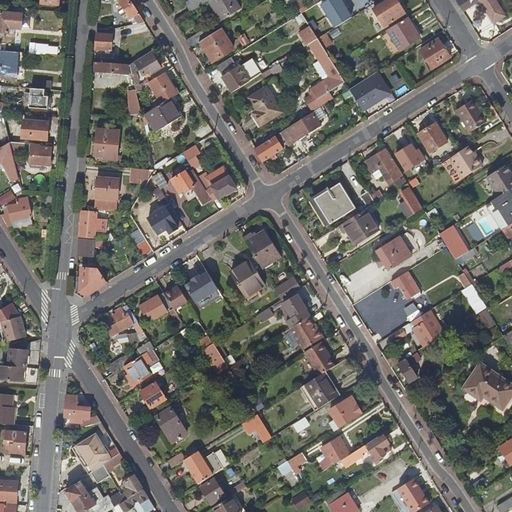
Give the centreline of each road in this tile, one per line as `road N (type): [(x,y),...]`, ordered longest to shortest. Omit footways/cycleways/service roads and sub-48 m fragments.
road 1 (residential): [(269,194),(464,511)]
road 2 (residential): [(56,328),(83,0)]
road 3 (residential): [(56,328),(269,194)]
road 4 (residential): [(269,194),(480,64)]
road 5 (residential): [(269,194),(145,0)]
road 6 (residential): [(56,328),(171,511)]
road 7 (residential): [(40,511),(56,328)]
